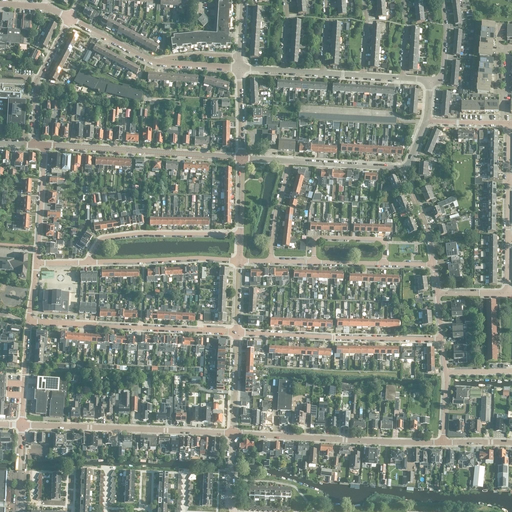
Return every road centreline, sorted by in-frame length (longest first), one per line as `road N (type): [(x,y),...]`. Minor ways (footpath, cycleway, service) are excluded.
road 1 (unclassified): [(443,443),(232,433)]
road 2 (unclassified): [(232,433),(21,425)]
road 3 (residential): [(236,332),(28,321)]
road 4 (residential): [(236,332),(442,339)]
road 5 (residential): [(241,158),(45,145)]
road 6 (residential): [(239,67),(150,60),(69,18)]
road 7 (residential): [(241,234),(102,238),(87,262)]
road 8 (residential): [(87,262),(239,260)]
road 9 (residential): [(33,144),(36,79),(69,18)]
